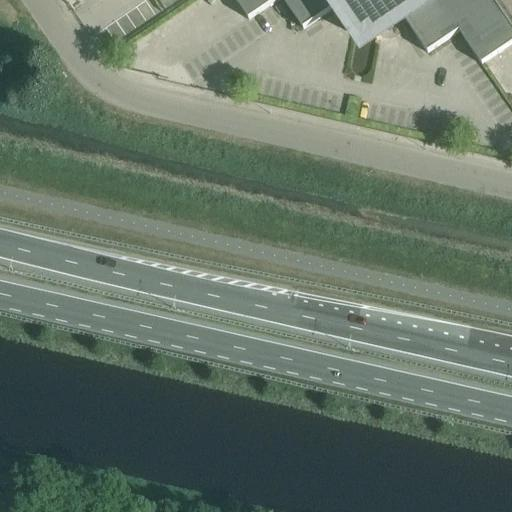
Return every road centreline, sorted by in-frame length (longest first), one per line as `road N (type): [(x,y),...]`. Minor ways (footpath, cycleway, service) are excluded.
road 1 (unclassified): [(511,186),(112,90),(90,75),(36,0)]
road 2 (trunk): [(511,363),(0,240)]
road 3 (trunk): [(0,293),(511,412)]
